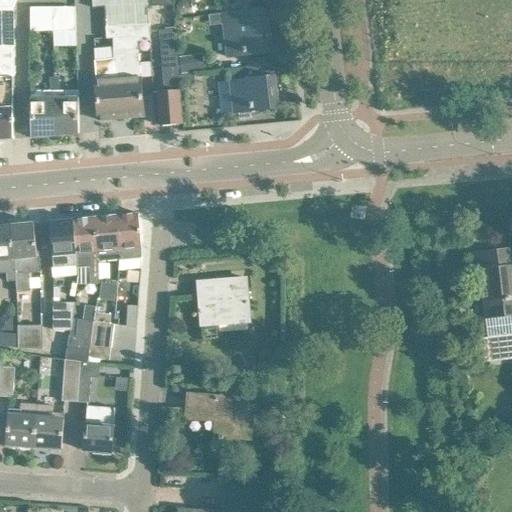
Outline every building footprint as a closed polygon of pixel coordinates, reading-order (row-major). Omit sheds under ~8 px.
[(14,76),(13,8),(17,0),(0,0),(0,140),(13,139),(13,123),(14,123),(14,118),(13,118),(13,109),(13,108),(13,76),(14,76)] [(151,41),(149,8),(149,3),(138,4),(135,4),(137,23),(138,37),(138,42),(151,41)] [(135,4),(129,4),(127,5),(116,5),(105,6),(106,25),(131,23),(137,23),(135,4)] [(42,31),(42,7),(31,7),(31,31),(42,31)] [(53,31),(53,7),(42,7),(42,31),(53,31)] [(65,31),(64,7),(53,7),(53,31),(65,31)] [(75,7),(64,7),(65,31),(76,31),(75,7)] [(266,9),(223,13),(228,57),(268,53),(267,41),(270,41),(266,9)] [(137,23),(131,23),(106,25),(106,38),(113,38),(132,37),(138,37),(137,23)] [(183,124),(180,85),(179,75),(175,27),(161,28),(166,92),(158,93),(161,126),(183,124)] [(138,37),(132,37),(113,38),(114,48),(133,47),(139,47),(138,42),(138,37)] [(139,47),(133,47),(114,48),(114,58),(117,58),(121,118),(144,116),(139,47)] [(117,58),(114,58),(94,60),(98,120),(121,118),(117,58)] [(277,96),(273,64),(229,69),(234,113),(275,108),(273,96),(277,96)] [(194,83),(193,73),(179,75),(180,85),(194,83)] [(44,91),(31,91),(31,98),(31,138),(55,136),(55,90),(44,91)] [(79,134),(79,98),(66,98),(66,90),(55,90),(55,136),(79,134)] [(138,213),(117,215),(120,259),(120,270),(141,268),(142,258),(138,213)] [(120,259),(117,215),(95,217),(99,261),(120,259)] [(99,261),(95,217),(73,219),(77,266),(77,268),(90,267),(91,283),(99,283),(99,261)] [(77,266),(73,219),(51,222),(55,268),(77,266)] [(37,257),(34,223),(13,225),(17,273),(17,281),(17,292),(29,292),(29,272),(38,271),(37,257)] [(17,273),(13,225),(0,226),(0,274),(7,273),(7,281),(17,281),(17,273)] [(511,249),(474,253),(476,272),(480,271),(485,318),(487,338),(511,335),(511,249)] [(250,321),(247,289),(247,279),(198,282),(200,309),(198,310),(199,314),(201,314),(201,324),(250,321)] [(113,286),(96,286),(97,310),(114,310),(113,286)] [(71,329),(75,303),(54,303),(54,329),(64,331),(71,329)] [(128,307),(127,326),(136,327),(137,307),(128,307)] [(96,314),(95,322),(110,324),(111,316),(104,315),(96,314)] [(91,346),(93,334),(95,322),(79,320),(77,337),(71,336),(68,361),(79,362),(89,363),(91,346)] [(112,337),(114,325),(110,324),(95,322),(93,334),(112,337)] [(44,345),(43,323),(19,323),(19,346),(44,345)] [(13,335),(0,333),(0,345),(13,347),(13,335)] [(111,349),(112,337),(93,334),(91,346),(111,349)] [(511,335),(487,338),(483,338),(486,362),(491,361),(511,359),(511,335)] [(110,360),(111,349),(91,346),(89,363),(100,365),(101,359),(110,360)] [(79,362),(68,361),(66,360),(66,371),(64,371),(61,401),(75,402),(79,362)] [(99,377),(100,365),(89,363),(79,362),(75,402),(89,403),(92,376),(99,377)] [(16,369),(1,367),(0,372),(0,396),(13,398),(16,369)] [(190,395),(188,419),(217,421),(216,436),(220,437),(219,439),(224,439),(224,437),(251,439),(254,400),(190,395)] [(34,447),(38,406),(21,404),(21,410),(9,409),(6,445),(34,447)] [(55,407),(38,406),(34,447),(63,448),(65,414),(54,413),(55,407)] [(87,406),(84,450),(112,452),(115,408),(114,408),(114,411),(102,411),(102,407),(87,406)] [(250,511),(252,489),(225,486),(223,511),(206,511),(181,510),(180,511),(250,511)]
